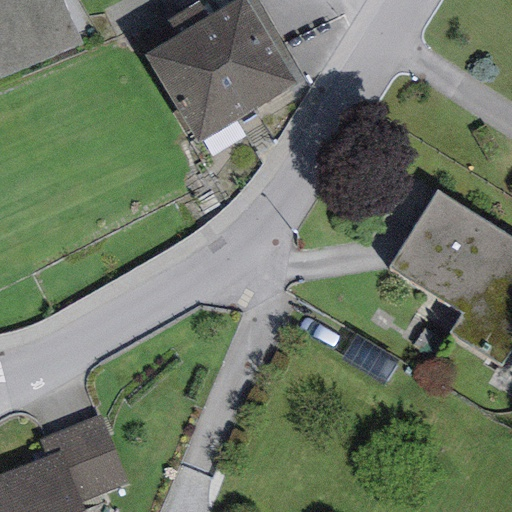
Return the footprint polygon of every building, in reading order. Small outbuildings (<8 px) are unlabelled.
[(0,0),(0,80),(1,82),(81,51),(60,0),(0,0)] [(245,4),(143,64),(195,151),(297,90),(245,4)] [(511,348),(511,243),(437,196),(389,271),(462,318),(450,337),(499,369),(511,348)] [(102,418),(41,440),(47,457),(64,451),(83,502),(127,486),(102,418)] [(47,457),(0,474),(0,511),(86,511),(83,502),(64,451),(47,457)]
